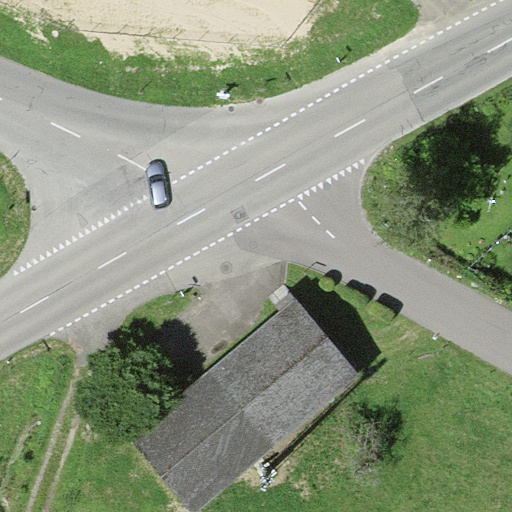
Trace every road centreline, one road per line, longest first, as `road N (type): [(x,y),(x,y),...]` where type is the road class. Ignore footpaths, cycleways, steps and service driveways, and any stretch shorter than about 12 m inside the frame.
road 1 (tertiary): [(265,171),(397,283),(511,346)]
road 2 (tertiary): [(265,171),(511,34)]
road 3 (track): [(91,274),(93,330),(35,511)]
road 4 (tertiary): [(0,98),(165,180),(195,213)]
road 5 (tertiary): [(0,325),(195,213)]
